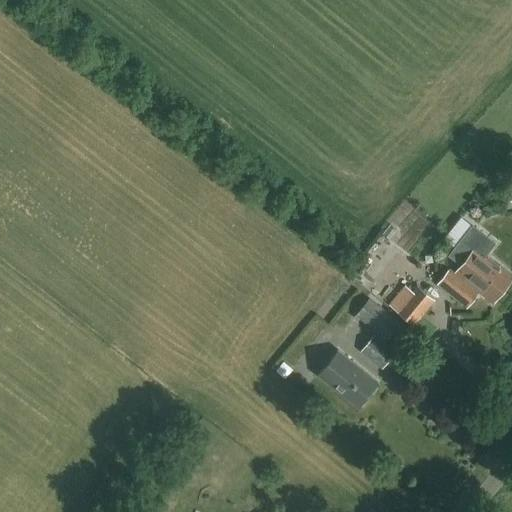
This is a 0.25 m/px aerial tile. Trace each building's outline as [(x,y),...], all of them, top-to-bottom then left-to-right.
[(492,302),(511,277),(511,276),(475,247),(454,272),(492,302)] [(410,325),(411,324),(419,314),(430,300),(413,286),(410,290),(404,285),(387,306),(393,311),(410,325)] [(391,335),(401,343),(407,348),(414,339),(399,327),(401,324),(368,298),(354,315),(387,340),(391,335)] [(382,369),(395,351),(373,335),(359,351),(382,369)] [(357,407),(377,382),(338,349),(317,375),(357,407)]
